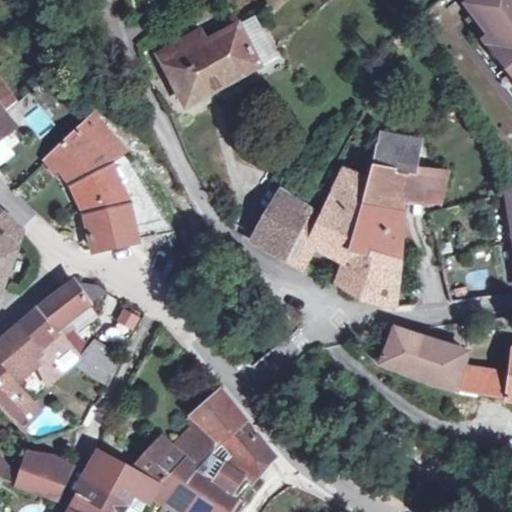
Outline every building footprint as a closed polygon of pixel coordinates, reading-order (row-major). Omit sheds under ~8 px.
[(511,0),(468,0),(465,2),(467,5),(474,14),(500,48),(494,54),(511,78),(511,0)] [(474,14),(467,5),(460,11),(467,20),(494,54),(500,48),(474,14)] [(201,30),(159,54),(185,105),(276,56),(255,16),(209,41),(201,30)] [(0,101),(10,94),(0,80),(0,101)] [(0,107),(6,114),(18,104),(10,94),(0,101),(0,107)] [(0,137),(15,125),(6,114),(0,107),(0,137)] [(425,115),(428,121),(443,115),(440,109),(425,115)] [(85,212),(93,250),(137,241),(128,202),(109,165),(125,153),(92,115),(78,128),(79,130),(54,153),(61,166),(68,179),(85,212)] [(380,133),(376,145),(412,151),(414,143),(380,133)] [(0,164),(15,155),(5,139),(0,142),(0,164)] [(367,181),(348,250),(395,261),(402,200),(409,166),(412,151),(376,145),(369,171),(367,181)] [(54,171),(61,166),(54,153),(47,160),(54,171)] [(352,174),(367,181),(369,171),(355,165),(352,174)] [(446,172),(409,166),(402,200),(440,204),(468,195),(464,185),(442,191),(446,172)] [(316,197),(328,202),(343,171),(332,167),(316,197)] [(343,264),(348,250),(367,181),(352,174),(343,171),(328,202),(307,245),(313,248),(343,264)] [(252,241),(284,258),(294,239),(308,211),(281,192),(252,241)] [(1,215),(0,216),(0,294),(3,288),(19,234),(1,215)] [(294,239),(284,258),(303,268),(313,248),(307,245),(294,239)] [(395,261),(348,250),(343,264),(336,282),(353,294),(376,302),(394,306),(396,279),(391,277),(395,261)] [(46,301),(17,325),(40,352),(61,334),(81,356),(72,364),(107,387),(120,359),(92,341),(89,349),(74,333),(97,316),(89,304),(105,292),(98,286),(73,282),(46,301)] [(132,332),(140,316),(121,307),(114,323),(132,332)] [(17,325),(0,340),(0,407),(21,430),(39,411),(15,384),(37,365),(47,383),(72,364),(81,356),(61,334),(40,352),(17,325)] [(511,400),(511,355),(508,377),(460,368),(464,353),(394,331),(382,363),(428,381),(453,387),(451,390),(511,400)] [(207,455),(208,456),(208,454),(210,455),(244,424),(220,394),(192,419),(195,422),(200,427),(188,440),(207,455)] [(200,427),(195,422),(172,448),(177,452),(188,440),(200,427)] [(249,483),(270,455),(244,424),(210,455),(249,483)] [(100,455),(77,495),(105,511),(122,511),(131,496),(148,501),(155,489),(157,488),(169,475),(189,488),(202,472),(196,468),(177,452),(172,448),(161,440),(131,471),(100,455)] [(196,468),(207,455),(188,440),(177,452),(196,468)] [(249,483),(210,455),(208,454),(208,456),(206,475),(237,496),(249,483)] [(207,455),(196,468),(202,472),(206,475),(208,456),(207,455)] [(49,464),(27,456),(16,484),(38,493),(40,490),(56,497),(71,468),(52,458),(49,464)] [(226,511),(237,496),(206,475),(202,472),(189,488),(169,475),(157,488),(155,489),(189,511),(226,511)] [(105,511),(77,495),(69,510),(68,511),(105,511)] [(141,511),(148,501),(131,496),(122,511),(141,511)]
